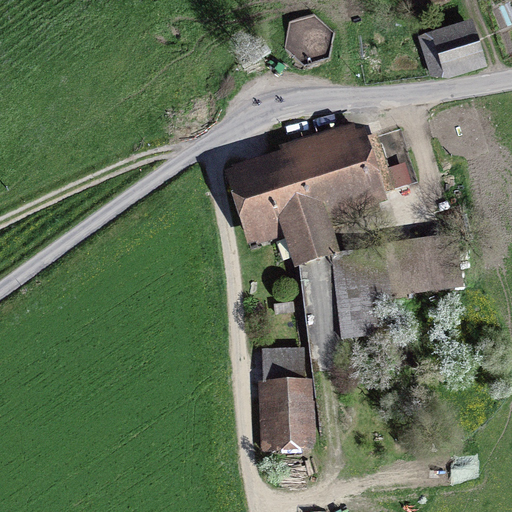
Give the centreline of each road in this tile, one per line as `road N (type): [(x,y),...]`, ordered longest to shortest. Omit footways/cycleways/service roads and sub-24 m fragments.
road 1 (unclassified): [(0,287),(187,155),(274,105),(511,79)]
road 2 (track): [(212,139),(253,511)]
road 3 (track): [(187,155),(133,162),(0,224)]
